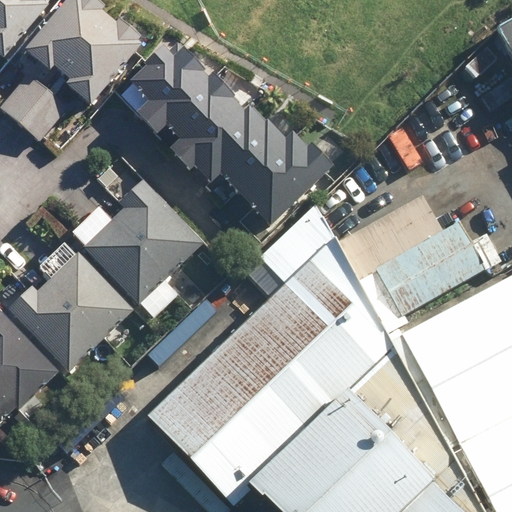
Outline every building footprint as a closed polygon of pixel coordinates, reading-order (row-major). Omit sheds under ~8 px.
[(104,16),(84,0),(68,0),(20,57),(45,78),(37,87),(23,75),(0,103),(0,117),(38,149),(68,113),(51,99),(58,90),(89,116),(145,49),(117,25),(113,30),(100,20),(104,16)] [(51,0),(0,0),(0,65),(1,67),(45,14),(42,11),(51,0)] [(511,20),(496,29),(511,58),(511,20)] [(161,137),(218,83),(211,75),(207,80),(174,45),(127,90),(144,108),(132,120),(154,144),(161,137)] [(234,99),(218,83),(161,137),(174,151),(165,159),(184,179),(189,174),(251,112),(248,109),(241,116),(229,104),(234,99)] [(436,109),(401,129),(428,176),(463,155),(436,109)] [(223,185),(233,195),(284,147),(251,112),(189,174),(211,197),(223,185)] [(289,142),(284,147),(233,195),(267,231),(328,173),(308,152),(303,157),(289,142)] [(201,253),(137,188),(115,210),(122,217),(80,258),(137,316),(201,253)] [(485,278),(458,226),(374,269),(401,321),(485,278)] [(130,320),(71,259),(32,298),(27,293),(2,318),(66,383),(130,320)] [(228,504),(393,353),(312,265),(147,417),(228,504)] [(511,511),(511,282),(405,337),(494,511),(511,511)] [(0,433),(55,381),(0,324),(0,433)] [(407,511),(435,487),(351,396),(251,489),(272,511),(407,511)] [(458,511),(435,487),(407,511),(458,511)]
